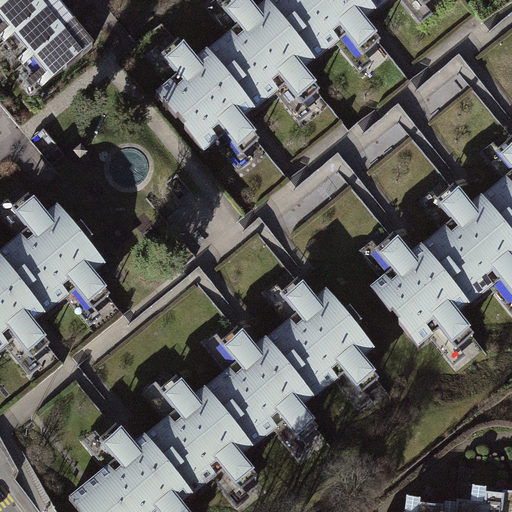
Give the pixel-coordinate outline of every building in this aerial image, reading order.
[(58,22),(48,11),(39,0),(0,0),(0,36),(7,44),(26,68),(45,92),(87,58),(77,46),(68,35),(58,22)] [(286,0),(273,11),(264,18),(251,1),(233,15),(245,30),(211,57),(200,66),(182,44),(162,60),(177,80),(156,96),(206,159),(230,141),(241,155),(259,139),(249,126),(252,123),(259,118),(282,101),(292,112),(310,97),(301,86),(321,71),(349,49),(357,59),(376,43),(371,37),(377,32),(382,29),(373,18),(396,0),(413,0),(420,7),(427,0),(286,0)] [(511,282),(508,277),(511,273),(511,143),(489,162),(505,181),(479,202),(471,208),(457,191),(439,205),(452,221),(414,251),(409,255),(399,242),(375,261),(383,271),(363,287),(412,350),(430,336),(447,356),(471,337),(455,317),(488,291),(506,313),(511,307),(511,282)] [(48,342),(37,329),(80,293),(93,308),(108,295),(96,280),(108,270),(60,213),(52,220),(37,202),(17,219),(28,232),(0,255),(0,360),(19,345),(30,357),(41,348),(48,342)] [(238,367),(208,391),(200,398),(186,381),(168,395),(183,414),(141,449),(137,452),(120,431),(103,446),(120,466),(93,488),(71,506),(75,511),(192,511),(185,503),(226,470),(238,485),(255,471),(243,456),(254,448),(288,421),(301,438),(321,422),(306,404),(348,371),(359,385),(377,371),(365,357),(378,346),(334,292),(323,301),(307,281),(288,296),(304,315),(266,345),(260,349),(259,351),(242,330),(222,346),(238,367)] [(511,511),(511,494),(503,494),(502,497),(488,496),(484,506),(457,503),(455,511),(444,511),(444,509),(421,508),(419,511),(511,511)]
